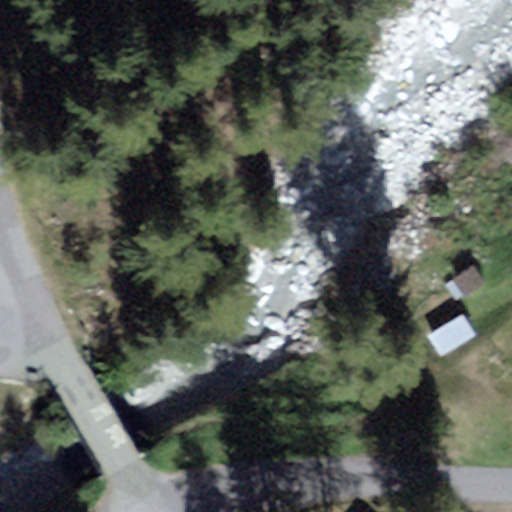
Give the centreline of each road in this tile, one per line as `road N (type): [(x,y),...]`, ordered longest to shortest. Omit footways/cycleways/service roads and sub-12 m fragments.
road 1 (residential): [(56,350),(11,210),(1,0)]
road 2 (unclassified): [(511,487),(221,511)]
road 3 (residential): [(145,511),(56,350)]
